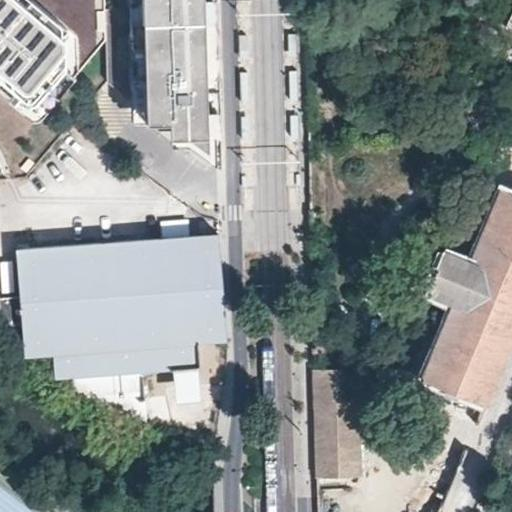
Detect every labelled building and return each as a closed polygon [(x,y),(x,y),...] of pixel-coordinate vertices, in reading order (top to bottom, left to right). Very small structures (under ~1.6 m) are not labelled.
[(0,0),(0,86),(37,117),(104,36),(102,7),(102,0),(0,0)] [(195,145),(215,132),(211,0),(129,0),(129,7),(134,99),(195,145)] [(134,99),(129,7),(102,7),(104,36),(106,46),(106,78),(134,99)] [(297,70),(290,70),(291,99),(298,99),(297,70)] [(248,71),(241,72),(242,101),(249,101),(248,71)] [(248,115),(241,116),(242,138),(249,137),(248,115)] [(298,115),(291,115),(292,137),(299,137),(298,115)] [(215,132),(195,145),(216,161),(215,132)] [(511,341),(511,188),(502,185),(472,257),(443,245),(426,287),(453,300),(423,373),(458,389),(487,401),(511,341)] [(225,337),(217,230),(16,245),(20,292),(0,293),(0,321),(22,320),(24,351),(52,349),(54,373),(55,373),(56,374),(57,374),(120,369),(197,364),(196,338),(225,337)] [(313,366),(315,475),(361,473),(360,458),(357,366),(313,366)]
